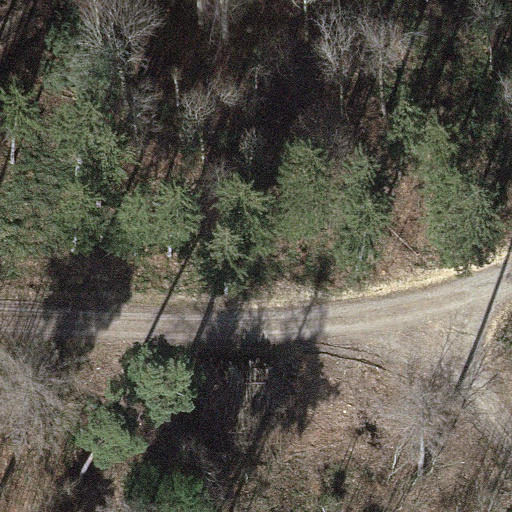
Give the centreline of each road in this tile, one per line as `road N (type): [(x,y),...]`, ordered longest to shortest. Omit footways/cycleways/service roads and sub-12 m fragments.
road 1 (track): [(0,324),(155,335),(437,316),(511,286)]
road 2 (track): [(437,316),(473,395),(511,442)]
